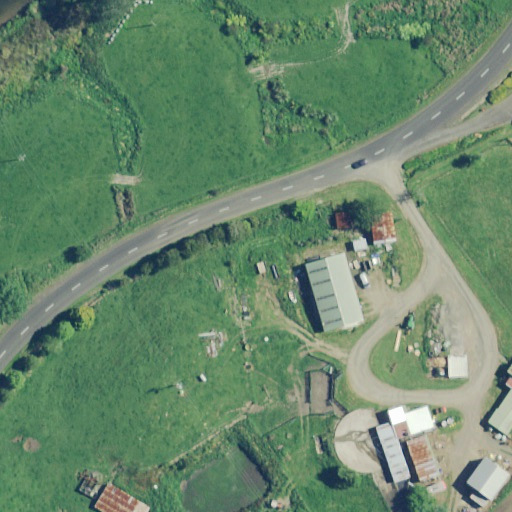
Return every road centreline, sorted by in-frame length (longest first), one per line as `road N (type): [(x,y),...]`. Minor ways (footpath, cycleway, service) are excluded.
road 1 (secondary): [(511,39),(470,89),(390,148),(164,235),(79,284),(30,323),(0,362)]
road 2 (unknown): [(366,157),(430,267)]
